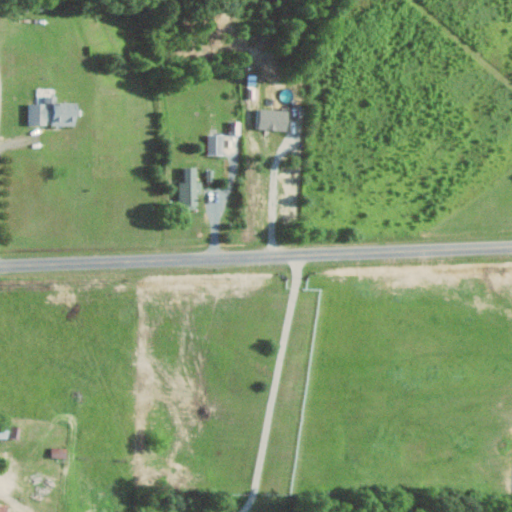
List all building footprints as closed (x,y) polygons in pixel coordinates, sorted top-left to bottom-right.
[(77,102),(57,102),(57,95),(46,96),(46,103),(30,103),(31,125),(51,124),(51,125),(78,125),(77,102)] [(289,109),(261,108),(261,129),(288,130),(289,109)] [(209,154),(224,154),(224,134),(208,134),(209,154)] [(181,181),(180,205),(200,206),(200,182),(197,182),(198,167),(186,166),(186,181),(181,181)] [(53,457),(67,456),(67,447),(52,448),(53,457)] [(0,511),(8,511),(9,504),(0,502),(0,511)]
